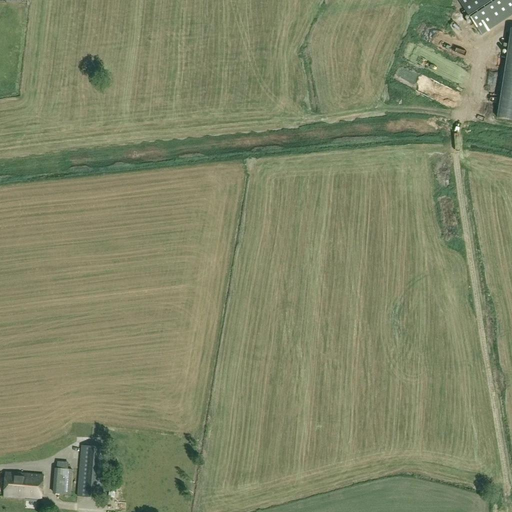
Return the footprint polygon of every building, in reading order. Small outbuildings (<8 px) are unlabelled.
[(511,0),(458,0),(482,35),(511,14),(511,0)] [(511,29),(509,29),(495,117),(511,119),(511,29)] [(434,53),(425,65),(430,69),(439,57),(434,53)] [(437,87),(431,90),(433,96),(439,94),(437,87)] [(78,497),(105,499),(108,448),(81,446),(78,497)] [(55,495),(71,496),(72,470),(56,469),(55,495)] [(6,473),(4,497),(11,498),(11,503),(9,511),(40,511),(41,506),(16,504),(17,498),(42,500),(44,476),(6,473)]
